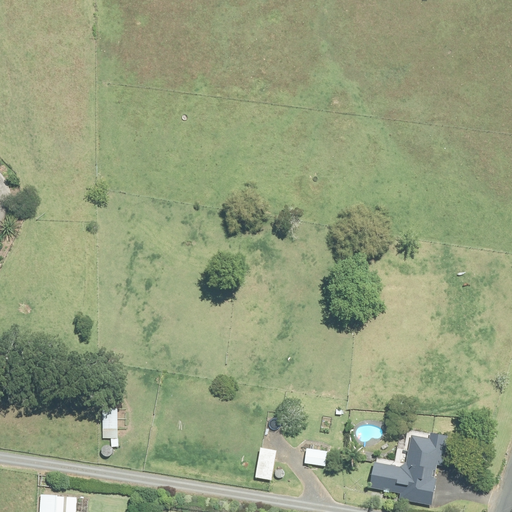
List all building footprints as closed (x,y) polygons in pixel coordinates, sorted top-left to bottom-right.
[(112,439),(112,446),(119,446),(120,431),(118,431),(119,409),(104,408),(103,438),(112,439)] [(374,461),(370,488),(401,492),(400,500),(432,505),(443,440),(412,435),(408,462),(403,465),(374,461)] [(278,450),(261,447),(256,478),(273,481),(278,450)] [(329,450),(307,449),(306,464),(328,465),(329,450)] [(77,511),(78,495),(41,494),(40,511),(77,511)]
